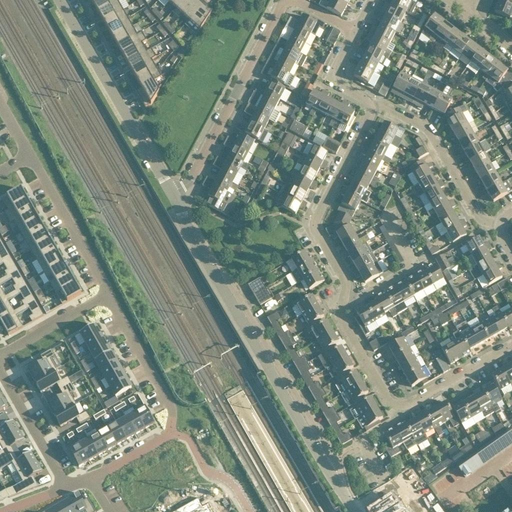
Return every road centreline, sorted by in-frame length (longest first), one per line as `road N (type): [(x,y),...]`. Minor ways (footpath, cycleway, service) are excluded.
road 1 (residential): [(373,106),(317,214),(317,231),(346,284),(339,317),(394,411),(511,347)]
road 2 (residential): [(358,511),(175,198)]
road 3 (residential): [(295,0),(283,4),(175,198)]
road 4 (residential): [(175,198),(58,0)]
road 5 (residential): [(489,224),(424,128),(373,106)]
road 6 (residential): [(107,295),(30,155)]
road 7 (residential): [(169,432),(170,405),(107,295)]
road 8 (residential): [(0,370),(67,489)]
road 9 (residential): [(0,356),(107,295)]
